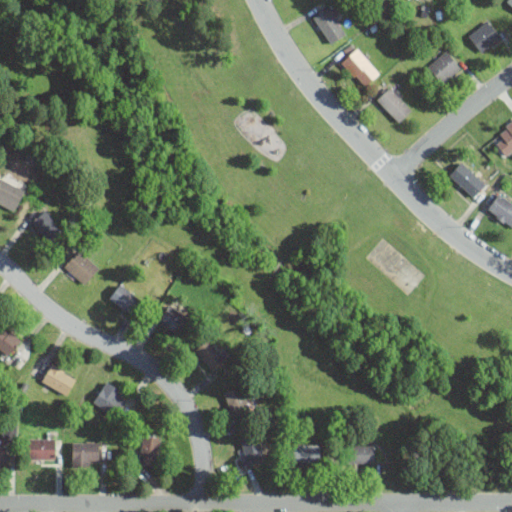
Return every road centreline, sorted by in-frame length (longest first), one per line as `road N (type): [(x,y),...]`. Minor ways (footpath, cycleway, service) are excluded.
road 1 (residential): [(511,502),(0,503)]
road 2 (residential): [(511,272),(417,202),(323,102),(257,0)]
road 3 (residential): [(203,503),(188,409),(141,363),(61,321),(0,264)]
road 4 (residential): [(511,76),(389,172)]
